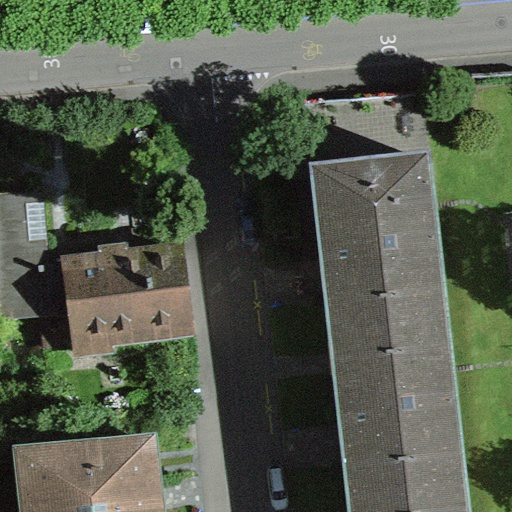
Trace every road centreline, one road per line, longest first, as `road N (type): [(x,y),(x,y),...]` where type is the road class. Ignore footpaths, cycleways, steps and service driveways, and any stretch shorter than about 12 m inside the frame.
road 1 (residential): [(261,511),(210,49)]
road 2 (residential): [(210,49),(511,22)]
road 3 (residential): [(0,66),(210,49)]
